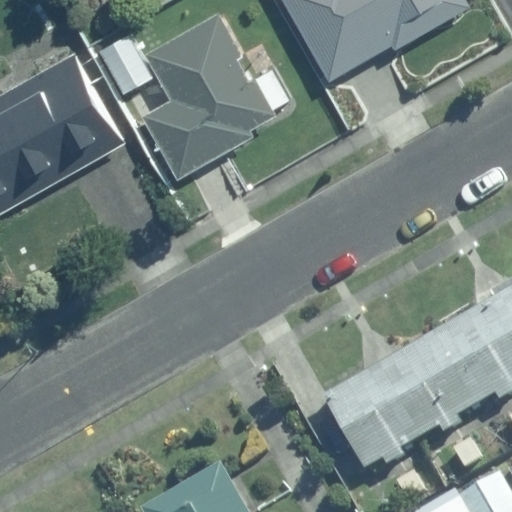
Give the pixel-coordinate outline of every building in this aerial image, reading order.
[(277,0),(319,76),(389,37),(394,46),(473,3),(471,0),(277,0)] [(142,113),(176,173),(262,125),(258,118),(294,98),(275,63),(257,73),(222,12),(151,52),(138,28),(102,48),(128,93),(163,73),(175,94),(142,113)] [(81,47),(0,91),(0,215),(133,142),(81,47)] [(511,285),(497,294),(511,322),(511,285)] [(438,329),(479,402),(498,391),(503,396),(511,391),(511,322),(497,294),(438,329)] [(382,362),(425,433),(441,424),(445,429),(463,420),(460,413),(479,402),(438,329),(382,362)] [(382,362),(325,393),(368,467),(386,456),(389,461),(405,452),(404,446),(425,433),(382,362)] [(473,436),(455,447),(466,465),(484,455),(473,436)] [(252,511),(222,459),(144,505),(148,511),(252,511)] [(416,468),(398,478),(408,497),(426,487),(416,468)] [(454,490),(416,511),(511,511),(511,493),(500,472),(457,497),(454,490)]
